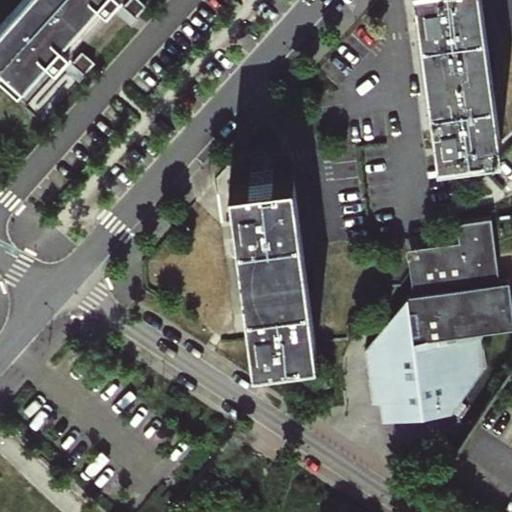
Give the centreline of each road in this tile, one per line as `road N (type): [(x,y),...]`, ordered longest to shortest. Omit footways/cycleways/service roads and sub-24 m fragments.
road 1 (residential): [(418,511),(63,285)]
road 2 (residential): [(320,0),(63,285)]
